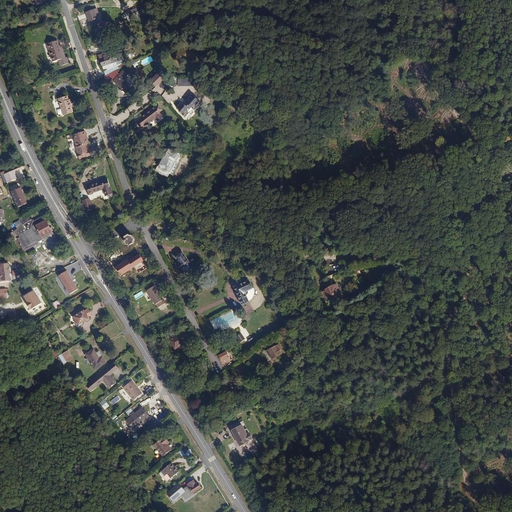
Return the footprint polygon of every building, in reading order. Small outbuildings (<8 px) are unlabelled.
[(87,28),(90,28),(94,26),(96,25),(93,17),(84,20),(87,28)] [(57,55),(54,45),(53,41),(43,44),(51,68),(64,64),(60,53),(57,55)] [(94,54),(101,71),(115,64),(109,52),(113,50),(111,44),(108,45),(107,47),(103,47),(97,50),(97,53),(94,54)] [(119,62),(113,50),(109,52),(115,64),(119,62)] [(122,93),(128,87),(122,81),(124,78),(122,76),(126,72),(122,68),(110,82),(122,93)] [(156,87),(166,75),(160,70),(150,82),(156,87)] [(142,84),(147,90),(150,86),(146,80),(142,84)] [(162,92),(165,89),(168,91),(172,85),(165,80),(158,89),(162,92)] [(53,101),(57,110),(67,107),(65,101),(64,101),(63,98),(53,101)] [(174,113),(182,119),(180,121),(184,124),(188,119),(190,121),(193,119),(190,117),(198,107),(189,99),(181,109),(179,107),(174,113)] [(67,107),(57,110),(58,112),(59,112),(61,117),(68,115),(66,110),(68,109),(67,107)] [(135,128),(141,134),(146,128),(147,129),(154,122),(157,124),(161,120),(159,117),(157,115),(160,113),(155,108),(153,111),(152,110),(147,115),(148,116),(146,118),(145,117),(140,122),(140,123),(135,128)] [(85,145),(81,133),(79,134),(72,136),(71,137),(73,143),(72,144),(73,149),(72,149),(74,155),(74,156),(76,162),(95,155),(93,149),(85,152),(83,146),(85,145)] [(177,185),(190,161),(164,149),(152,173),(177,185)] [(13,179),(9,171),(0,175),(0,176),(4,183),(13,179)] [(110,198),(105,183),(84,190),(87,199),(91,198),(91,196),(101,193),(103,200),(110,198)] [(25,205),(18,188),(10,192),(17,208),(25,205)] [(90,213),(86,202),(79,204),(84,215),(90,213)] [(21,226),(7,233),(19,253),(42,240),(47,250),(57,245),(41,218),(32,223),(30,220),(29,221),(21,226)] [(128,236),(124,239),(123,243),(125,247),(130,248),(134,246),(135,241),(132,237),(128,236)] [(139,254),(128,262),(133,269),(135,268),(143,262),(144,261),(139,254)] [(187,271),(191,269),(183,256),(176,261),(180,267),(178,269),(184,279),(190,275),(187,271)] [(128,261),(116,268),(121,277),(133,270),(133,269),(129,263),(128,262),(128,261)] [(143,262),(135,268),(139,274),(147,269),(143,262)] [(326,273),(322,266),(315,266),(321,276),(326,273)] [(78,290),(67,271),(58,276),(70,295),(78,290)] [(253,286),(249,280),(237,287),(247,304),(255,299),(251,292),(253,291),(251,287),(253,286)] [(147,290),(157,305),(166,299),(157,284),(147,290)] [(326,290),(330,298),(339,293),(335,285),(326,290)] [(9,293),(9,289),(0,289),(0,297),(7,297),(7,293),(9,293)] [(282,302),(291,297),(287,290),(278,295),(282,302)] [(320,293),(324,302),(330,298),(326,290),(320,293)] [(37,296),(34,291),(23,297),(27,303),(25,304),(29,311),(31,310),(42,304),(38,296),(37,296)] [(136,300),(144,295),(142,291),(133,295),(136,300)] [(58,300),(52,303),(56,309),(61,306),(58,300)] [(250,304),(243,307),(247,315),(254,311),(250,304)] [(85,316),(89,314),(88,310),(83,313),(82,312),(72,318),(77,326),(87,320),(85,316)] [(211,322),(215,331),(226,326),(222,317),(211,322)] [(235,338),(239,344),(245,340),(242,334),(235,338)] [(176,353),(189,345),(183,336),(170,345),(176,353)] [(108,356),(104,349),(100,352),(96,346),(95,345),(91,348),(95,356),(89,360),(93,366),(108,356)] [(280,350),(282,348),(280,345),(268,351),(274,361),(279,358),(278,357),(282,354),(280,350)] [(54,348),(51,351),(55,357),(59,354),(54,348)] [(84,352),(89,360),(95,356),(91,348),(84,352)] [(69,350),(59,355),(63,364),(73,359),(69,350)] [(230,362),(225,354),(218,357),(223,366),(230,362)] [(116,368),(112,363),(106,368),(110,373),(116,368)] [(85,384),(89,389),(94,386),(93,385),(100,380),(107,389),(113,384),(107,376),(103,370),(85,384)] [(201,384),(209,378),(206,374),(197,379),(201,384)] [(134,399),(143,393),(133,380),(124,386),(134,399)] [(105,399),(99,402),(104,410),(110,406),(105,399)] [(133,414),(129,409),(123,413),(126,416),(127,415),(128,416),(124,420),(129,428),(145,417),(140,409),(133,414)] [(253,442),(245,427),(233,434),(241,448),(253,442)] [(161,455),(171,448),(166,442),(168,440),(164,434),(152,443),(161,455)] [(169,477),(177,471),(170,462),(160,470),(163,475),(166,473),(169,477)] [(200,488),(196,482),(194,483),(193,482),(186,486),(192,494),(200,488)] [(165,493),(171,502),(183,492),(177,484),(165,493)]
